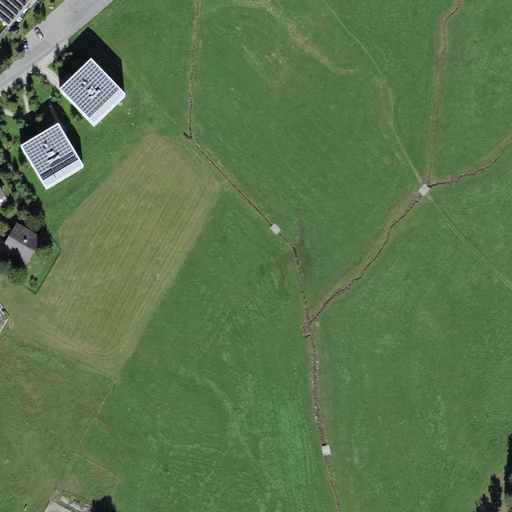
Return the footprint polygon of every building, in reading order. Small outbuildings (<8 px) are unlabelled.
[(0,0),(0,38),(2,36),(32,0),(0,0)] [(92,55),(57,88),(94,128),(129,94),(92,55)] [(17,148),(45,195),(91,167),(63,121),(17,148)] [(21,226),(5,250),(30,266),(46,242),(21,226)] [(42,511),(64,511),(48,503),(42,511)]
